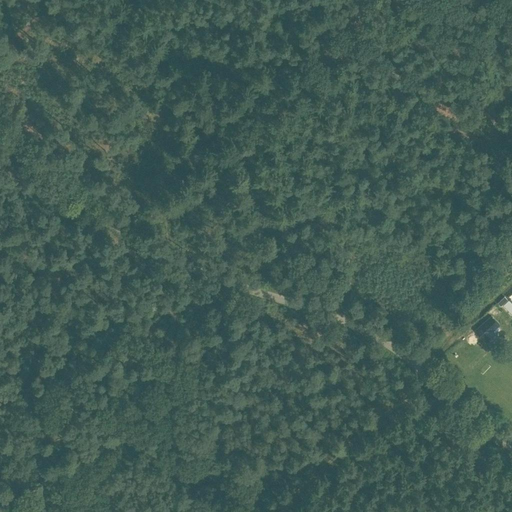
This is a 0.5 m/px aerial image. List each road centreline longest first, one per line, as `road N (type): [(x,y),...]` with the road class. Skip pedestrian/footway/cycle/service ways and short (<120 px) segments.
road 1 (unclassified): [(511,441),(374,329),(200,273),(0,130)]
road 2 (track): [(335,0),(114,216)]
road 3 (track): [(284,49),(511,150)]
road 4 (track): [(0,411),(33,270),(28,234),(0,190)]
road 5 (track): [(266,511),(424,368)]
road 6 (track): [(85,0),(220,110)]
road 7 (track): [(511,272),(414,360)]
